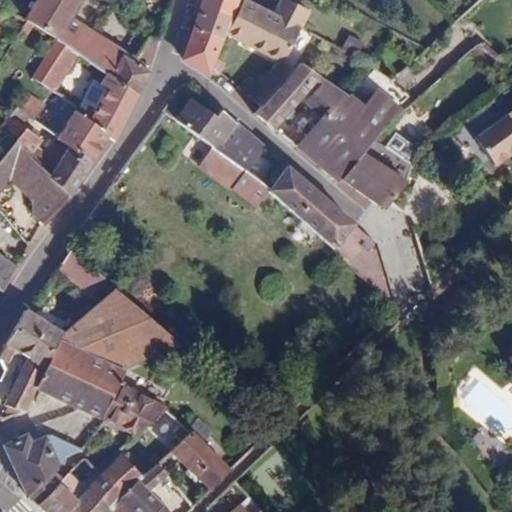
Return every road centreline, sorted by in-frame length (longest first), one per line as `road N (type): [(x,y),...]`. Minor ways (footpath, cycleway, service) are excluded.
road 1 (residential): [(176,65),(387,231),(415,303)]
road 2 (tertiary): [(176,65),(32,267),(0,333)]
